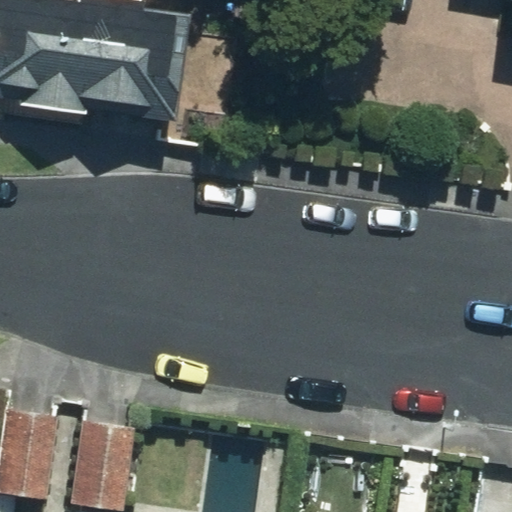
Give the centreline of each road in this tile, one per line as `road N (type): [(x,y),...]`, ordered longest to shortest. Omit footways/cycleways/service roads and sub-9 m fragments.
road 1 (residential): [(353,298),(0,249)]
road 2 (residential): [(511,359),(353,298)]
road 3 (residential): [(353,298),(511,284)]
